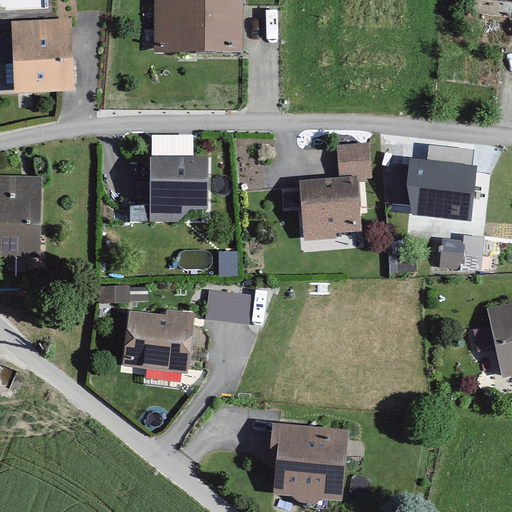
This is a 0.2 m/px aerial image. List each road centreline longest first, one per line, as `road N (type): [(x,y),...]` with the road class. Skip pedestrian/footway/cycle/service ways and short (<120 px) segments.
road 1 (residential): [(0,145),(257,125),(511,138)]
road 2 (residential): [(220,511),(0,334)]
